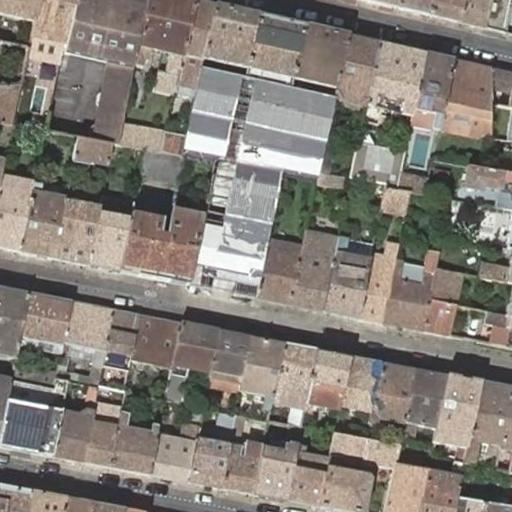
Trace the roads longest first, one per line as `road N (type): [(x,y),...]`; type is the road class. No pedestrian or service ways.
road 1 (residential): [(0,264),(511,369)]
road 2 (residential): [(511,52),(274,0)]
road 3 (residential): [(210,511),(0,471)]
